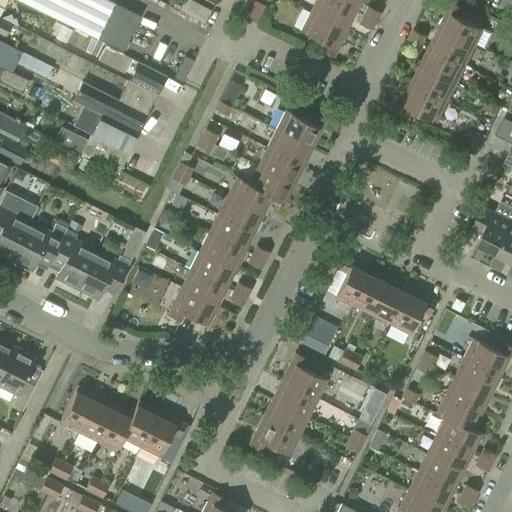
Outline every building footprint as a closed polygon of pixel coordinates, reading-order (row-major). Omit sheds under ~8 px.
[(108,0),(19,0),(96,37),(114,2),(108,0)] [(192,0),(182,0),(178,9),(203,23),(210,10),(192,0)] [(338,0),(314,0),(309,11),(346,29),(356,9),(338,0)] [(338,0),(356,9),(360,0),(338,0)] [(451,1),(437,31),(473,49),(484,28),(460,16),(464,7),(451,1)] [(139,15),(114,2),(96,37),(122,50),(139,15)] [(367,6),(362,14),(375,20),(379,12),(367,6)] [(346,29),(309,11),(300,30),(324,42),(320,50),(332,57),(346,29)] [(375,20),(362,14),(358,23),(371,29),(375,20)] [(0,33),(5,36),(11,24),(0,18),(0,33)] [(409,38),(421,44),(426,35),(413,29),(409,38)] [(465,65),(473,49),(437,31),(429,47),(465,65)] [(421,44),(409,38),(405,46),(417,52),(421,44)] [(98,57),(121,68),(128,53),(105,42),(98,57)] [(429,47),(419,67),(455,85),(465,65),(429,47)] [(51,66),(21,51),(15,62),(46,77),(51,66)] [(137,60),(127,80),(156,95),(166,75),(137,60)] [(0,71),(0,81),(21,92),(28,79),(2,67),(0,71)] [(447,101),(455,85),(419,67),(410,83),(447,101)] [(146,114),(99,89),(81,80),(71,99),(136,132),(146,114)] [(127,80),(117,99),(146,113),(156,95),(127,80)] [(437,121),(447,101),(410,83),(396,111),(409,118),(413,109),(437,121)] [(306,105),(294,98),(290,106),(303,112),(306,105)] [(213,108),(227,115),(231,107),(217,100),(213,108)] [(484,108),(496,115),(501,107),(488,100),(484,108)] [(309,121),(285,109),(276,128),(312,146),(326,119),(313,113),(309,121)] [(100,115),(90,134),(126,152),(136,133),(100,115)] [(511,123),(503,119),(495,135),(511,143),(511,123)] [(213,143),(218,135),(203,127),(199,136),(213,143)] [(276,128),(266,146),(303,165),(312,146),(276,128)] [(119,170),(127,153),(126,152),(90,134),(88,133),(80,151),(119,170)] [(213,143),(199,136),(195,144),(209,152),(213,143)] [(0,155),(17,164),(25,149),(2,138),(0,142),(0,155)] [(266,146),(257,165),(294,183),(303,165),(266,146)] [(511,150),(509,149),(500,166),(510,171),(511,166),(511,150)] [(0,184),(1,185),(11,166),(0,160),(0,184)] [(174,169),(188,176),(193,168),(179,160),(174,169)] [(257,165),(248,182),(285,201),(294,183),(257,165)] [(184,185),(188,176),(174,169),(170,178),(184,185)] [(235,177),(226,195),(263,213),(271,196),(284,203),(285,201),(248,182),(248,184),(235,177)] [(0,253),(10,259),(30,219),(29,219),(36,205),(4,189),(3,192),(1,191),(0,194),(0,253)] [(226,195),(217,212),(254,230),(263,213),(226,195)] [(476,244),(497,254),(511,223),(511,220),(482,206),(471,227),(482,232),(476,244)] [(163,212),(157,224),(169,230),(175,218),(163,212)] [(254,230),(217,212),(208,231),(244,249),(254,230)] [(51,230),(30,219),(10,259),(32,269),(35,263),(45,268),(47,265),(51,257),(66,227),(68,222),(57,217),(51,230)] [(68,222),(66,227),(51,257),(47,265),(57,270),(54,276),(76,287),(96,248),(75,237),(81,224),(70,219),(69,222),(68,222)] [(511,261),(511,223),(497,254),(511,261)] [(208,231),(199,249),(235,268),(244,249),(208,231)] [(256,245),(252,253),(264,259),(268,251),(256,245)] [(116,258),(96,248),(76,287),(97,298),(101,291),(112,296),(117,286),(130,260),(118,254),(116,258)] [(199,249),(189,268),(226,286),(235,268),(199,249)] [(264,259),(252,253),(247,262),(259,268),(264,259)] [(333,296),(353,306),(371,269),(343,255),(337,268),(345,272),(333,296)] [(189,268),(181,286),(217,304),(226,286),(189,268)] [(353,306),(371,315),(389,278),(371,269),(353,306)] [(371,315),(389,324),(408,287),(389,278),(371,315)] [(237,281),(233,291),(245,297),(250,288),(237,281)] [(217,304),(181,286),(166,314),(179,321),(183,312),(207,324),(217,304)] [(408,287),(389,324),(408,333),(420,309),(429,314),(435,301),(408,287)] [(245,297),(233,291),(229,299),(241,305),(245,297)] [(459,311),(463,302),(454,297),(450,306),(459,311)] [(306,327),(299,342),(323,353),(330,339),(306,327)] [(462,358),(499,376),(511,349),(511,346),(500,341),(496,350),(472,338),(462,358)] [(0,372),(13,346),(2,340),(1,342),(0,341),(0,372)] [(25,352),(13,346),(0,372),(0,387),(16,395),(11,404),(22,410),(34,385),(24,379),(34,358),(24,353),(25,352)] [(341,353),(358,363),(361,356),(344,347),(341,353)] [(418,358),(433,365),(437,356),(423,349),(418,358)] [(280,379),(317,398),(326,379),(302,367),(307,358),(294,352),(280,379)] [(354,370),(358,363),(341,353),(337,361),(354,370)] [(429,374),(433,365),(418,358),(414,366),(429,374)] [(462,358),(453,376),(489,394),(499,376),(462,358)] [(453,376),(444,393),(481,411),(489,394),(453,376)] [(308,416),(317,398),(280,379),(271,398),(308,416)] [(57,423),(76,432),(97,391),(78,382),(57,423)] [(377,404),(384,392),(372,386),(366,398),(377,404)] [(419,393),(404,386),(400,395),(414,402),(419,393)] [(97,391),(76,432),(95,442),(116,400),(97,391)] [(435,412),(480,435),(481,433),(472,429),(481,411),(444,393),(435,412)] [(262,416),(299,435),(308,416),(271,398),(262,416)] [(95,442),(114,451),(139,401),(138,400),(133,409),(116,400),(95,442)] [(122,438),(140,447),(158,410),(139,401),(114,451),(115,452),(122,438)] [(158,410),(140,447),(158,456),(170,431),(179,436),(185,423),(158,410)] [(444,419),(436,435),(471,453),(480,435),(435,412),(434,414),(444,419)] [(289,454),(299,435),(262,416),(248,444),(261,450),(265,442),(289,454)] [(357,418),(343,445),(358,452),(371,425),(357,418)] [(436,435),(427,453),(462,471),(471,453),(436,435)] [(482,447),(478,456),(491,462),(495,454),(482,447)] [(427,453),(418,471),(453,488),(462,471),(427,453)] [(56,475),(63,461),(54,456),(47,470),(56,475)] [(491,462),(478,456),(474,464),(487,471),(491,462)] [(42,471),(30,464),(29,464),(19,459),(11,474),(38,488),(45,475),(41,473),(42,471)] [(72,465),(63,461),(56,475),(65,479),(72,465)] [(176,469),(173,485),(187,489),(191,472),(176,469)] [(408,490),(443,508),(453,488),(418,471),(408,490)] [(100,479),(91,474),(84,489),(92,493),(100,479)] [(54,480),(45,475),(38,488),(38,489),(46,494),(54,480)] [(100,479),(92,493),(101,498),(108,483),(100,479)] [(54,480),(46,494),(55,498),(62,484),(54,480)] [(464,484),(460,492),(473,499),(477,490),(464,484)] [(355,488),(347,487),(347,497),(355,497),(355,488)] [(441,511),(443,508),(408,490),(399,510),(403,511),(441,511)] [(211,491),(200,511),(231,511),(219,506),(224,498),(211,491)] [(473,499),(460,492),(456,501),(468,507),(473,499)] [(74,508),(82,511),(90,498),(81,494),(74,508)] [(90,498),(82,511),(93,511),(99,502),(90,498)]
